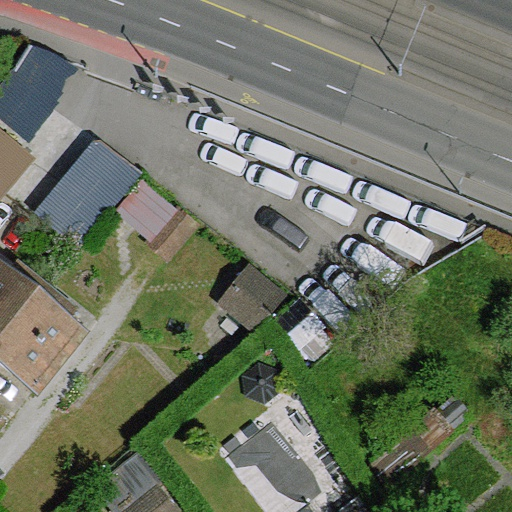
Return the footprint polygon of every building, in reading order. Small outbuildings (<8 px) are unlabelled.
[(97,245),(146,162),(99,134),(50,217),(97,245)] [(0,200),(31,164),(0,136),(0,200)] [(145,187),(119,217),(151,243),(176,214),(145,187)] [(0,273),(0,349),(47,294),(22,273),(13,284),(0,273)] [(250,273),(224,305),(258,333),(285,301),(250,273)] [(71,313),(47,294),(0,349),(0,363),(35,392),(79,337),(63,324),(71,313)] [(282,393),(254,418),(267,434),(295,410),(282,393)] [(171,511),(136,468),(105,493),(120,511),(171,511)]
